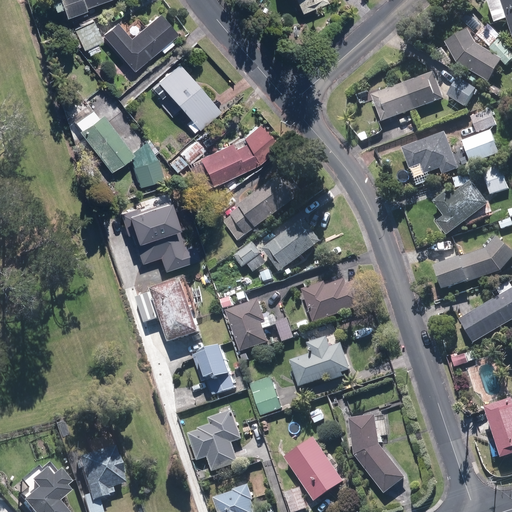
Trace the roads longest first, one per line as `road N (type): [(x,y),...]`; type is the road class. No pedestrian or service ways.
road 1 (residential): [(473,511),(374,217),(289,104)]
road 2 (residential): [(289,104),(407,0)]
road 3 (residential): [(289,104),(202,0)]
